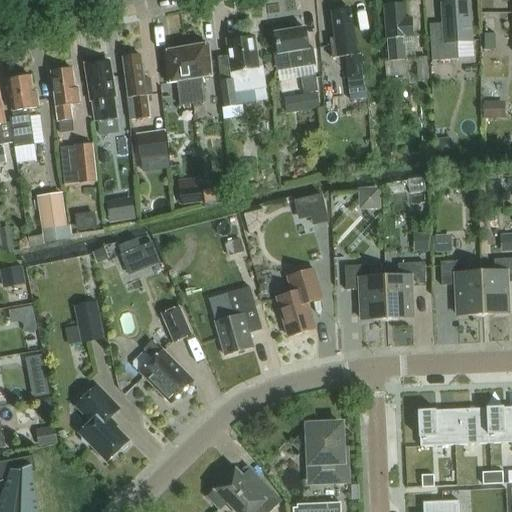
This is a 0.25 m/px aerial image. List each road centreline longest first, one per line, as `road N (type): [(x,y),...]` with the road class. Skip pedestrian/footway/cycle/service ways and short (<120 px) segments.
road 1 (residential): [(127,511),(249,399),(373,367)]
road 2 (residential): [(380,511),(373,367)]
road 3 (residential): [(373,367),(511,361)]
